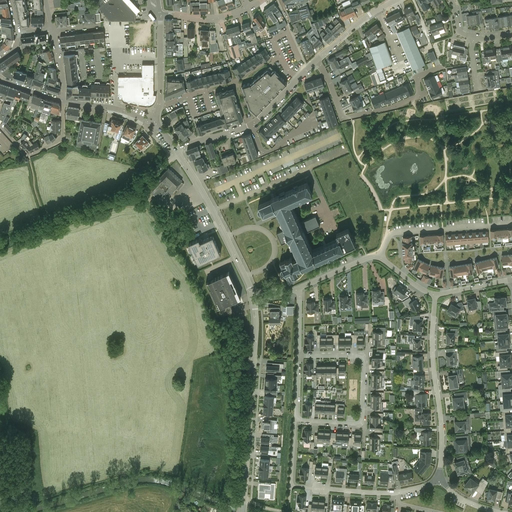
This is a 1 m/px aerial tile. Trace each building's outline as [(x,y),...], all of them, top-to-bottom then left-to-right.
[(35,10),(38,10),(43,10),(41,0),(14,0),(21,26),(30,26),(29,17),(26,9),(33,9),(35,9),(35,10)] [(67,4),(68,12),(70,12),(76,11),(77,19),(80,18),(80,21),(83,21),(84,23),(95,22),(101,21),(100,13),(94,14),(94,13),(89,13),(88,11),(85,12),(84,0),(73,0),(74,3),(67,4)] [(89,0),(110,20),(129,21),(133,21),(133,17),(137,13),(124,0),(89,0)] [(224,0),(217,0),(220,10),(227,7),(225,1),(224,0)] [(311,15),(309,11),(307,5),(306,2),(305,0),(283,0),(284,2),(286,8),(285,8),(285,9),(295,5),(297,9),(287,14),(291,23),(292,23),(300,19),(301,19),(303,18),(311,15)] [(353,9),(361,5),(358,0),(356,0),(350,3),(351,3),(353,9)] [(424,4),(427,2),(426,0),(415,0),(420,6),(421,6),(424,12),(427,10),(424,4)] [(190,11),(192,11),(193,13),(200,13),(200,2),(190,3),(190,11)] [(280,12),(278,9),(274,3),(269,7),(277,18),(279,16),(277,14),(280,12)] [(343,7),(344,9),(348,18),(356,15),(353,9),(351,3),(343,7)] [(10,16),(8,6),(1,8),(3,15),(10,16)] [(408,19),(409,18),(411,21),(416,18),(410,6),(404,9),(408,19)] [(267,17),(269,15),(274,23),(276,22),(277,25),(278,29),(284,26),(283,23),(279,24),(278,20),(277,18),(269,7),(263,11),(267,17)] [(343,21),(348,18),(344,9),(339,11),(343,21)] [(472,13),(472,15),(474,25),(480,24),(479,17),(482,16),(481,11),(478,12),(472,13)] [(66,18),(66,16),(65,15),(70,14),(70,12),(68,12),(59,13),(59,17),(56,17),(57,26),(67,25),(70,25),(69,17),(66,18)] [(399,12),(392,15),(396,22),(397,23),(405,19),(404,16),(402,17),(399,12)] [(472,15),(469,15),(468,13),(461,14),(462,21),(467,21),(467,26),(474,25),(472,15)] [(253,19),(258,25),(256,26),(256,25),(253,26),(255,32),(258,31),(262,30),(261,28),(265,25),(262,21),(263,20),(258,15),(253,19)] [(393,24),(396,22),(392,15),(386,18),(393,33),(397,31),(393,24)] [(1,18),(0,17),(0,25),(1,25),(13,26),(11,19),(1,18)] [(298,26),(297,23),(301,21),(301,19),(300,19),(292,23),(293,24),(292,24),(296,33),(299,31),(300,33),(305,31),(304,27),(302,27),(300,25),(298,26)] [(336,25),(335,26),(340,32),(345,28),(339,22),(336,19),(333,22),(336,25)] [(242,25),(243,30),(244,33),(245,32),(247,36),(248,36),(250,43),(248,43),(248,42),(245,43),(246,46),(258,43),(254,33),(253,33),(252,30),(251,30),(250,28),(249,22),(242,25)] [(443,28),(441,22),(429,26),(433,36),(439,33),(438,30),(443,28)] [(331,24),(328,27),(336,36),(340,32),(335,26),(334,27),(331,24)] [(380,34),(382,32),(376,24),(370,28),(374,34),(378,32),(380,34)] [(1,26),(1,25),(0,25),(0,28),(1,29),(1,33),(2,33),(5,33),(13,34),(13,27),(1,26)] [(414,36),(419,34),(416,25),(410,28),(414,36)] [(239,38),(237,34),(241,33),(238,26),(232,27),(237,44),(242,43),(240,38),(239,38)] [(230,38),(232,45),(237,44),(232,27),(226,29),(227,33),(224,34),(227,46),(229,45),(228,42),(229,42),(228,38),(230,38)] [(328,32),(327,34),(332,39),(336,36),(328,27),(325,29),(328,32)] [(412,70),(425,64),(409,27),(396,33),(412,70)] [(187,29),(188,37),(184,37),(184,39),(184,45),(188,45),(188,41),(191,41),(191,37),(194,37),(194,28),(187,29)] [(367,37),(364,39),(367,48),(369,47),(372,46),(370,41),(376,36),(374,34),(370,28),(364,33),(367,37)] [(316,29),(308,37),(310,40),(312,42),(311,43),(316,49),(322,43),(317,38),(319,36),(317,30),(316,29)] [(200,39),(202,39),(202,47),(207,47),(207,40),(208,40),(209,36),(208,36),(208,31),(201,30),(199,30),(198,34),(201,34),(200,39)] [(215,31),(210,32),(210,53),(213,52),(213,53),(217,53),(217,51),(219,51),(217,42),(216,43),(215,39),(216,39),(216,37),(215,37),(215,31)] [(320,34),(322,37),(322,38),(328,44),(332,39),(327,34),(326,34),(323,31),(320,34)] [(379,41),(380,43),(385,42),(384,38),(386,36),(384,34),(377,38),(379,41)] [(44,44),(45,42),(46,42),(45,35),(20,38),(21,48),(30,47),(30,44),(40,43),(42,44),(44,44)] [(179,38),(176,38),(166,38),(166,43),(166,50),(166,55),(183,55),(183,43),(179,43),(179,38)] [(309,40),(300,43),(305,55),(313,51),(309,40)] [(4,41),(1,43),(3,46),(6,50),(11,46),(11,45),(5,42),(4,41)] [(372,46),(369,47),(376,69),(381,82),(387,80),(382,66),(392,63),(385,42),(380,43),(378,44),(372,46)] [(241,56),(241,54),(240,51),(239,49),(239,48),(237,44),(232,45),(232,46),(229,47),(233,58),(236,57),(239,56),(241,56)] [(452,54),(457,55),(459,45),(454,44),(452,51),(449,51),(448,57),(451,58),(452,54)] [(460,56),(459,60),(466,61),(467,55),(463,54),(464,47),(459,45),(457,55),(460,56)] [(501,55),(498,55),(499,62),(502,61),(502,57),(507,57),(506,47),(500,47),(501,55)] [(496,62),(499,62),(498,55),(496,56),(494,48),(489,49),(490,59),(496,58),(496,62)] [(46,62),(46,64),(54,62),(54,59),(51,49),(48,50),(43,52),(46,62)] [(265,60),(270,57),(265,49),(260,52),(265,60)] [(485,60),(490,59),(489,49),(483,50),(484,57),(482,58),(483,64),(486,64),(485,60)] [(0,63),(0,70),(1,72),(9,67),(10,68),(11,68),(12,66),(17,62),(21,58),(17,51),(0,63)] [(338,62),(336,58),(344,55),(342,51),(334,55),(335,57),(328,60),(331,65),(338,62)] [(437,60),(433,51),(427,53),(429,57),(427,58),(428,62),(430,61),(431,62),(437,60)] [(263,61),(265,60),(260,52),(255,55),(261,62),(263,61)] [(38,53),(33,55),(31,60),(36,62),(37,58),(40,57),(38,53)] [(369,60),(372,58),(370,53),(365,55),(366,57),(356,62),(358,66),(369,60)] [(75,55),(63,56),(67,86),(66,98),(79,99),(79,98),(91,99),(91,96),(109,97),(109,85),(90,84),(90,86),(88,86),(88,85),(83,84),(83,86),(78,85),(75,55)] [(251,58),(256,65),(261,62),(255,55),(251,58)] [(183,59),(177,60),(178,70),(185,69),(190,68),(189,63),(188,58),(183,58),(183,59)] [(256,65),(251,58),(246,61),(251,68),(256,65)] [(346,58),(338,62),(331,65),(333,70),(341,67),(341,68),(349,64),(346,58)] [(39,60),(34,78),(31,85),(42,88),(44,82),(42,81),(45,73),(41,72),(42,70),(40,69),(43,62),(39,60)] [(251,68),(246,61),(242,64),(247,71),(251,68)] [(142,64),(142,76),(118,76),(118,94),(118,98),(119,99),(122,99),(122,100),(123,101),(124,102),(125,102),(126,103),(128,103),(128,102),(130,102),(130,103),(129,103),(137,105),(137,104),(139,104),(139,105),(147,106),(146,106),(146,105),(149,105),(149,106),(148,106),(149,106),(150,106),(151,106),(152,105),(153,104),(154,103),(154,102),(155,101),(156,100),(156,98),(156,95),(154,95),(154,64),(142,64)] [(247,71),(242,64),(237,66),(242,75),(245,73),(244,73),(247,71)] [(238,78),(242,75),(237,66),(232,69),(238,78)] [(1,72),(6,77),(12,79),(15,70),(15,69),(11,68),(10,68),(9,67),(1,72)] [(251,83),(241,86),(249,109),(255,115),(263,108),(263,107),(265,105),(271,99),(273,97),(279,91),(281,89),(287,83),(270,67),(251,83)] [(49,75),(49,77),(57,78),(56,68),(47,68),(47,71),(48,71),(48,76),(49,75)] [(27,73),(15,70),(12,79),(24,82),(27,73)] [(28,70),(27,73),(24,82),(30,84),(33,77),(33,75),(30,74),(31,71),(28,70)] [(497,71),(491,72),(492,74),(484,76),(485,81),(495,80),(494,74),(498,74),(497,71)] [(350,85),(349,83),(355,80),(352,75),(346,78),(347,79),(340,83),(343,88),(350,85)] [(426,86),(437,82),(434,75),(424,80),(426,86)] [(59,82),(57,81),(58,79),(57,78),(49,77),(49,76),(44,89),(60,94),(61,87),(59,82)] [(315,79),(318,88),(324,87),(321,77),(315,79)] [(165,100),(186,91),(183,79),(177,79),(175,79),(167,78),(166,90),(165,99),(165,100)] [(315,79),(310,81),(313,90),(318,88),(315,79)] [(500,87),(499,82),(499,79),(495,80),(485,81),(486,87),(493,85),(494,88),(500,87)] [(307,92),(313,90),(310,81),(304,83),(307,92)] [(345,93),(352,90),(353,92),(355,91),(357,95),(365,91),(361,83),(357,85),(356,82),(350,85),(343,88),(345,93)] [(429,92),(439,88),(437,82),(426,86),(429,92)] [(0,98),(5,100),(6,99),(10,87),(0,83),(0,98)] [(409,83),(402,86),(407,96),(413,93),(409,83)] [(402,86),(396,88),(401,99),(407,96),(402,86)] [(10,87),(6,99),(13,102),(14,101),(14,99),(15,96),(18,90),(10,87)] [(396,88),(390,91),(394,101),(401,99),(396,88)] [(442,94),(439,88),(429,92),(432,99),(442,94)] [(12,105),(12,106),(14,107),(16,100),(19,101),(20,98),(22,91),(18,90),(15,96),(14,99),(14,101),(13,103),(12,105)] [(223,109),(219,110),(219,112),(221,118),(224,126),(236,122),(243,120),(235,96),(235,95),(233,90),(229,92),(228,90),(225,91),(225,93),(222,94),(222,92),(215,94),(216,96),(218,103),(219,106),(222,105),(223,109)] [(30,94),(22,91),(20,98),(28,101),(30,94)] [(384,94),(388,103),(388,104),(394,101),(390,91),(384,94)] [(384,93),(377,95),(382,106),(388,103),(384,94),(384,93)] [(34,110),(35,107),(37,108),(33,116),(35,117),(36,117),(38,111),(39,109),(40,105),(40,102),(41,98),(33,95),(30,106),(31,106),(30,109),(34,110)] [(377,95),(371,98),(375,108),(382,106),(377,95)] [(328,96),(319,99),(321,104),(330,101),(328,96)] [(357,96),(349,100),(352,105),(360,101),(357,96)] [(297,97),(293,101),(300,107),(304,103),(297,97)] [(46,100),(45,99),(44,105),(43,110),(42,112),(40,118),(44,119),(45,115),(49,116),(50,114),(51,112),(52,102),(46,100)] [(293,101),(289,105),(296,112),(300,107),(293,101)] [(321,104),(323,110),(332,107),(330,101),(321,104)] [(360,101),(352,105),(355,111),(363,107),(360,101)] [(56,113),(60,114),(60,111),(60,106),(59,104),(52,102),(51,112),(50,114),(56,116),(56,113)] [(4,103),(0,114),(0,123),(1,125),(3,122),(6,116),(7,114),(9,114),(12,106),(12,105),(10,105),(4,103)] [(292,116),(296,112),(289,105),(285,110),(292,116)] [(79,109),(68,107),(67,117),(77,119),(79,109)] [(325,116),(334,112),(332,107),(323,110),(325,116)] [(288,120),(292,116),(285,110),(281,114),(288,120)] [(174,111),(169,114),(171,119),(177,117),(174,111)] [(336,118),(334,112),(325,116),(327,121),(336,118)] [(278,114),(273,119),(281,127),(286,122),(278,114)] [(224,126),(221,118),(215,120),(217,128),(223,126),(224,126)] [(336,118),(327,121),(329,127),(338,123),(336,118)] [(111,122),(110,121),(108,127),(108,128),(116,131),(115,131),(118,132),(116,138),(119,139),(123,128),(121,127),(122,123),(115,121),(115,120),(112,119),(111,122)] [(177,124),(178,126),(175,128),(184,140),(188,137),(191,135),(189,132),(191,131),(188,127),(189,126),(187,119),(184,120),(181,123),(180,122),(177,124)] [(268,123),(276,132),(281,127),(273,119),(268,123)] [(97,145),(101,123),(81,120),(77,141),(77,145),(96,149),(97,145)] [(217,128),(215,120),(209,122),(211,130),(217,128)] [(203,124),(202,124),(205,132),(211,130),(209,122),(203,124)] [(7,123),(6,124),(4,128),(9,134),(13,130),(7,123)] [(263,128),(271,136),(276,132),(268,123),(263,128)] [(127,124),(123,133),(134,139),(136,135),(133,134),(136,128),(127,124)] [(199,134),(205,132),(202,124),(196,126),(199,134)] [(271,136),(263,128),(258,133),(266,141),(271,136)] [(20,144),(25,149),(30,145),(29,144),(31,142),(32,141),(29,139),(26,137),(27,135),(24,133),(21,138),(24,140),(20,144)] [(252,139),(250,134),(241,137),(243,142),(252,139)] [(52,142),(49,136),(48,135),(44,137),(47,144),(52,142)] [(141,148),(144,145),(146,148),(150,144),(142,135),(135,143),(133,145),(136,149),(139,146),(141,148)] [(245,148),(254,145),(252,139),(243,142),(245,148)] [(33,144),(31,142),(29,144),(30,145),(25,149),(29,153),(40,147),(37,142),(33,144)] [(205,144),(210,158),(216,156),(211,142),(205,144)] [(201,145),(197,147),(197,146),(187,150),(189,155),(190,159),(195,157),(196,159),(201,157),(200,155),(199,151),(200,150),(200,149),(202,148),(201,145)] [(247,153),(256,150),(254,145),(245,148),(247,153)] [(256,150),(247,153),(249,159),(258,156),(256,150)] [(221,157),(224,165),(220,166),(222,173),(229,171),(226,165),(236,161),(233,153),(221,157)] [(204,162),(203,159),(205,158),(204,157),(203,158),(202,157),(201,157),(196,159),(196,160),(195,160),(197,166),(199,171),(207,168),(207,169),(210,168),(210,166),(211,166),(210,163),(206,164),(205,162),(204,162)] [(159,199),(164,193),(165,195),(168,193),(170,195),(174,191),(176,193),(184,184),(181,182),(182,181),(168,168),(167,169),(159,178),(160,178),(149,190),(159,199)] [(280,269),(280,270),(280,271),(280,272),(281,273),(282,274),(283,274),(284,274),(285,274),(289,282),(294,280),(293,276),(298,274),(297,271),(355,245),(348,229),(336,234),(338,240),(312,252),(304,233),(320,226),(315,216),(299,223),(291,205),(312,195),(307,183),(298,187),(298,186),(293,189),(279,195),(270,199),(271,200),(258,206),(259,208),(258,208),(258,209),(257,210),(257,211),(258,212),(258,213),(259,213),(259,214),(260,214),(261,214),(262,214),(263,216),(276,210),(284,229),(283,230),(276,233),(281,244),(289,240),(297,258),(293,261),(291,258),(280,263),(282,267),(281,268),(280,269)] [(201,238),(189,243),(198,264),(221,254),(213,236),(202,241),(201,238)] [(402,243),(403,256),(413,255),(412,242),(402,243)] [(413,267),(419,270),(423,262),(417,259),(413,267)] [(429,265),(423,262),(419,270),(425,273),(429,265)] [(429,274),(436,275),(437,266),(431,265),(429,274)] [(444,268),(437,266),(436,275),(442,277),(444,268)] [(230,302),(241,297),(229,271),(206,282),(218,308),(230,302)] [(392,292),(398,297),(402,300),(408,296),(404,293),(406,290),(399,285),(397,287),(396,287),(394,287),(392,291),(392,292)] [(383,291),(380,291),(380,290),(377,290),(377,289),(373,289),(373,290),(372,290),(373,301),(377,300),(378,304),(384,304),(383,291)] [(356,304),(361,303),(361,307),(368,307),(368,300),(364,300),(364,293),(356,293),(356,304)] [(347,295),(339,296),(339,301),(340,301),(340,303),(339,303),(339,307),(340,307),(340,311),(352,310),(351,298),(348,298),(347,295)] [(499,305),(506,305),(505,300),(506,300),(506,298),(505,298),(505,297),(500,297),(500,296),(497,296),(497,297),(497,298),(494,298),(495,298),(496,298),(496,301),(493,302),(493,303),(489,304),(490,310),(499,309),(499,305)] [(473,310),(477,309),(481,308),(480,301),(477,301),(477,302),(475,302),(474,298),(473,297),(472,297),(470,297),(469,297),(468,298),(468,299),(467,300),(468,304),(466,304),(467,308),(469,308),(469,309),(472,308),(473,310)] [(331,301),(331,299),(328,299),(328,298),(324,299),(324,300),(323,300),(324,310),(331,309),(332,313),(335,313),(335,301),(331,301)] [(413,311),(421,307),(419,304),(418,305),(416,300),(412,302),(410,298),(403,301),(405,306),(406,305),(408,307),(410,306),(413,311)] [(318,304),(314,304),(314,302),(311,302),(311,301),(307,301),(307,302),(306,302),(306,304),(306,312),(307,312),(314,312),(315,320),(320,320),(320,311),(318,312),(318,304)] [(460,310),(464,309),(462,302),(457,303),(456,305),(455,304),(454,306),(451,304),(447,311),(450,312),(451,315),(459,312),(460,310)] [(293,314),(294,306),(286,306),(286,307),(283,307),(283,314),(286,314),(293,314)] [(280,317),(280,310),(280,307),(268,307),(268,311),(270,311),(270,317),(269,317),(269,322),(280,322),(280,317)] [(495,315),(496,321),(508,320),(508,316),(507,316),(507,313),(501,314),(500,310),(493,311),(493,315),(495,315)] [(423,327),(423,324),(422,324),(422,320),(419,319),(420,315),(410,317),(410,325),(413,326),(413,331),(422,332),(422,327),(423,327)] [(508,323),(508,320),(496,321),(496,327),(494,327),(495,331),(502,330),(502,327),(508,326),(507,323),(508,323)] [(376,327),(376,331),(373,331),(372,338),(383,338),(385,338),(385,327),(376,327)] [(446,339),(446,342),(447,342),(447,343),(454,343),(454,332),(458,332),(458,329),(450,328),(450,332),(447,332),(447,339),(446,339)] [(498,337),(498,341),(509,340),(508,337),(509,337),(509,335),(508,334),(508,333),(502,334),(502,330),(495,331),(495,337),(498,337)] [(351,337),(345,337),(345,347),(351,347),(351,341),(354,341),(354,334),(351,334),(351,337)] [(363,334),(354,334),(354,341),(357,341),(357,347),(363,347),(363,334)] [(320,335),(317,335),(317,336),(317,341),(320,341),(320,347),(326,347),(326,337),(320,337),(320,335)] [(326,335),(326,337),(326,347),(332,347),(332,341),(335,341),(335,335),(326,335)] [(338,347),(345,347),(345,337),(338,337),(338,335),(335,335),(335,341),(338,341),(338,347)] [(421,349),(422,346),(421,346),(420,346),(421,339),(414,338),(414,335),(408,335),(408,341),(410,341),(410,343),(413,343),(413,350),(420,350),(421,350),(421,349)] [(307,340),(305,340),(305,344),(307,344),(307,347),(313,347),(313,337),(307,337),(307,340)] [(385,338),(383,338),(372,338),(372,344),(378,344),(378,347),(385,347),(385,338)] [(509,342),(509,340),(498,341),(498,344),(496,345),(496,351),(503,350),(503,347),(509,346),(509,345),(510,345),(510,343),(509,342)] [(372,352),(372,359),(382,359),(382,353),(385,353),(385,350),(378,350),(378,353),(372,352)] [(498,356),(499,361),(510,360),(510,357),(511,357),(511,355),(510,354),(506,354),(506,351),(495,352),(496,356),(498,356)] [(452,352),(446,353),(446,358),(446,360),(447,365),(453,365),(453,364),(456,364),(455,353),(452,353),(452,352)] [(412,356),(413,369),(423,368),(422,356),(412,356)] [(382,359),(372,359),(372,365),(377,365),(377,368),(384,368),(384,365),(382,365),(382,359)] [(511,362),(510,360),(499,361),(499,366),(497,366),(497,370),(507,369),(507,366),(511,366),(511,365),(511,362)] [(283,364),(273,363),(272,366),(267,365),(266,370),(267,370),(267,373),(274,373),(274,369),(278,369),(278,367),(283,368),(283,364)] [(339,369),(336,369),(336,376),(345,376),(345,363),(339,364),(339,369)] [(313,364),(310,364),(306,364),(306,366),(304,366),(304,371),(306,371),(306,377),(312,377),(312,374),(313,374),(313,364)] [(456,375),(462,374),(461,370),(453,370),(453,375),(448,376),(450,388),(458,387),(456,375)] [(501,377),(501,380),(511,379),(511,378),(511,377),(511,376),(511,373),(505,374),(505,370),(497,371),(497,376),(501,377)] [(384,377),(384,374),(384,371),(377,371),(377,374),(372,374),(371,380),(381,380),(381,377),(384,377)] [(276,385),(277,385),(277,381),(279,381),(279,379),(281,379),(281,375),(273,375),(272,378),(265,378),(265,380),(264,383),(265,383),(265,384),(276,385)] [(423,387),(424,375),(414,375),(414,379),(412,379),(412,386),(414,386),(414,387),(423,387)] [(511,379),(501,380),(502,385),(498,385),(499,391),(506,390),(506,387),(511,386),(511,379)] [(381,386),(381,380),(371,380),(371,386),(377,386),(377,389),(383,390),(384,386),(381,386)] [(276,385),(265,384),(265,386),(264,386),(264,389),(265,389),(265,390),(271,391),(270,394),(277,394),(277,391),(276,390),(276,385)] [(426,398),(427,398),(427,394),(419,394),(419,390),(413,390),(413,395),(415,395),(415,398),(417,398),(417,406),(426,406),(426,398)] [(501,397),(502,401),(511,399),(511,393),(506,394),(506,390),(499,391),(499,397),(501,397)] [(371,395),(371,401),(381,401),(381,395),(383,395),(383,392),(377,392),(376,395),(371,395)] [(453,408),(460,407),(460,408),(461,410),(463,409),(464,408),(464,407),(463,400),(467,399),(466,392),(455,394),(455,397),(452,398),(453,408)] [(500,411),(502,411),(509,410),(508,410),(507,407),(511,406),(511,399),(502,401),(502,404),(500,404),(500,411)] [(383,401),(381,401),(371,401),(371,407),(376,407),(376,410),(383,411),(383,401)] [(305,406),(303,406),(303,411),(305,411),(305,414),(311,414),(312,404),(305,403),(305,406)] [(344,404),(335,403),(334,410),(337,410),(337,416),(343,416),(344,404)] [(422,423),(423,423),(423,425),(427,425),(427,423),(430,423),(430,413),(422,413),(422,409),(415,408),(415,414),(415,421),(422,420),(422,423)] [(502,411),(503,420),(511,419),(511,413),(509,414),(509,410),(502,411)] [(370,422),(380,422),(380,416),(383,416),(383,413),(376,413),(376,416),(370,416),(370,422)] [(466,428),(470,427),(469,416),(460,417),(460,421),(454,421),(455,430),(460,430),(460,431),(465,431),(465,430),(466,430),(466,428)] [(511,419),(503,420),(504,430),(510,430),(510,426),(511,425),(511,419)] [(268,423),(262,422),(262,428),(267,429),(267,432),(277,433),(277,429),(274,429),(274,424),(276,424),(277,420),(269,420),(268,423)] [(380,428),(380,422),(370,422),(370,428),(376,428),(375,431),(382,432),(382,429),(380,428)] [(431,432),(423,432),(423,428),(415,428),(415,431),(421,433),(421,436),(418,439),(421,441),(421,444),(431,444),(431,432)] [(310,444),(310,441),(311,430),(308,430),(308,429),(305,429),(305,430),(304,430),(304,433),(302,433),(302,437),(304,437),(304,443),(310,444)] [(323,444),(323,441),(324,431),(318,431),(317,437),(314,436),(314,442),(314,443),(323,444)] [(330,432),(324,431),(323,441),(329,442),(329,444),(332,444),(333,438),(330,437),(330,432)] [(336,438),(333,438),(332,444),(342,445),(342,443),(342,433),(336,432),(336,438)] [(348,445),(351,446),(351,439),(348,439),(349,433),(342,433),(342,443),(348,443),(348,445)] [(354,439),(351,439),(351,446),(360,446),(361,434),(355,433),(354,439)] [(262,446),(268,446),(268,442),(277,442),(278,437),(273,436),(274,434),(268,434),(268,438),(261,437),(261,438),(260,441),(261,441),(261,442),(262,442),(262,446)] [(370,437),(369,443),(379,443),(380,437),(382,437),(382,434),(375,434),(375,437),(370,437)] [(456,452),(467,451),(470,450),(468,435),(460,435),(461,439),(455,440),(454,440),(454,445),(456,445),(456,452)] [(268,446),(262,446),(261,445),(260,450),(261,450),(261,454),(268,455),(268,450),(277,451),(277,447),(268,446)] [(428,464),(427,463),(428,462),(429,462),(430,461),(430,460),(431,452),(421,452),(420,460),(414,467),(418,470),(417,470),(422,474),(428,466),(428,465),(428,464)] [(458,474),(461,472),(462,476),(471,473),(466,455),(457,458),(458,461),(454,462),(458,474)] [(316,464),(313,463),(312,468),(312,470),(315,471),(314,476),(321,477),(322,467),(315,466),(316,464)] [(328,467),(322,467),(321,477),(327,477),(327,472),(330,472),(331,465),(328,465),(328,467)] [(308,468),(302,468),(302,471),(300,470),(299,475),(301,475),(301,478),(307,479),(308,468)] [(343,481),(343,476),(346,476),(347,469),(339,468),(339,471),(337,471),(337,472),(335,472),(335,476),(336,476),(336,481),(337,481),(337,482),(339,482),(339,481),(343,481)] [(388,484),(388,477),(393,477),(392,471),(388,470),(388,474),(380,474),(380,484),(382,484),(382,485),(385,485),(385,484),(388,484)] [(374,476),(373,476),(373,472),(367,471),(367,475),(365,475),(364,482),(368,483),(371,483),(374,483),(374,476)] [(400,482),(413,480),(411,472),(398,475),(400,482)] [(474,489),(482,494),(488,482),(482,478),(479,483),(475,480),(474,481),(470,478),(464,486),(472,492),(474,489)] [(258,486),(258,489),(259,489),(259,496),(265,497),(265,493),(270,494),(269,499),(274,499),(275,483),(265,482),(265,487),(258,486)] [(501,499),(502,492),(489,489),(487,498),(494,500),(495,497),(501,499)] [(298,505),(299,505),(298,508),(305,509),(305,507),(304,507),(304,506),(305,506),(306,496),(299,495),(299,498),(297,498),(297,502),(298,503),(298,505)] [(308,505),(308,507),(308,511),(310,511),(310,510),(316,510),(316,511),(318,500),(312,500),(311,505),(308,505)] [(324,501),(318,500),(316,511),(325,511),(326,507),(323,506),(324,501)] [(331,510),(343,510),(342,511),(346,511),(347,504),(344,504),(344,501),(343,501),(339,501),(337,500),(337,501),(332,500),(332,501),(332,500),(331,509),(331,510)] [(363,511),(364,505),(361,505),(361,502),(357,502),(354,502),(350,501),(350,502),(349,511),(363,511)] [(370,511),(379,511),(380,507),(377,507),(376,506),(377,503),(367,503),(367,510),(370,510),(370,511)]
